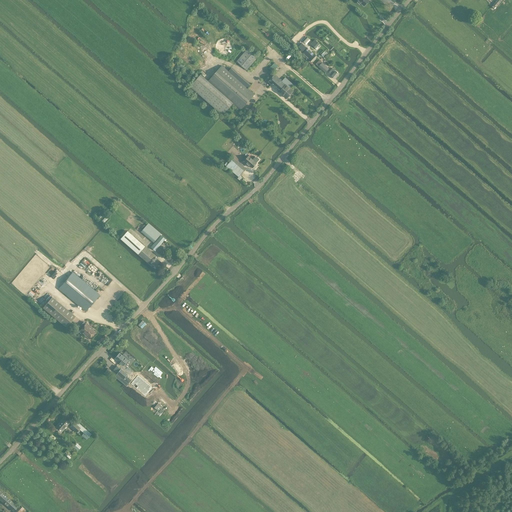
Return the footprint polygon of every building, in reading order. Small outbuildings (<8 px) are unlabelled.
[(495,9),(502,0),(501,0),(496,0),(493,5),(492,8),(493,9),(494,8),(495,9)] [(374,12),(380,17),(386,10),(380,4),(374,12)] [(315,40),(310,44),(315,48),(316,49),(317,50),(318,48),(321,45),(319,44),(315,40)] [(247,49),(236,61),(246,70),(257,58),(247,49)] [(308,49),(304,53),(310,59),(309,60),(312,62),(316,57),(308,49)] [(325,73),(329,69),(322,62),(322,63),(319,60),(317,63),(320,65),(318,67),(325,73)] [(201,74),(190,86),(223,115),(233,103),(241,110),(254,94),(248,88),(228,71),(222,65),(208,81),(201,74)] [(335,79),(339,74),(332,68),(328,73),(335,79)] [(274,75),(268,82),(287,98),(293,91),(290,88),(293,84),(285,78),(282,81),(274,75)] [(249,156),(243,162),(248,167),(249,165),(252,168),(257,163),(249,156)] [(308,168),(296,157),(290,163),(302,174),(308,168)] [(234,158),(226,166),(239,177),(240,175),(246,169),(234,158)] [(148,223),(141,232),(145,235),(153,227),(148,223)] [(128,231),(121,239),(138,254),(145,246),(128,231)] [(155,251),(165,239),(161,236),(151,247),(155,251)] [(149,264),(151,262),(157,267),(161,262),(155,257),(156,256),(145,246),(138,254),(149,264)] [(99,295),(72,272),(59,288),(86,311),(99,295)] [(75,316),(52,297),(43,308),(66,327),(75,316)] [(80,331),(79,332),(81,334),(82,333),(89,338),(94,332),(88,326),(89,325),(86,323),(84,321),(81,324),(83,326),(79,330),(80,331)] [(119,353),(115,358),(123,366),(124,365),(126,363),(128,360),(130,359),(124,353),(122,355),(119,353)] [(128,374),(121,369),(117,373),(124,379),(128,374)] [(148,396),(156,387),(141,375),(134,384),(148,396)] [(60,433),(69,423),(63,417),(54,428),(60,433)] [(74,422),(70,427),(76,432),(78,433),(80,431),(79,429),(83,433),(86,429),(76,420),(74,422)] [(73,447),(77,451),(81,447),(76,443),(73,447)] [(0,499),(14,511),(18,507),(11,501),(0,491),(0,499)]
